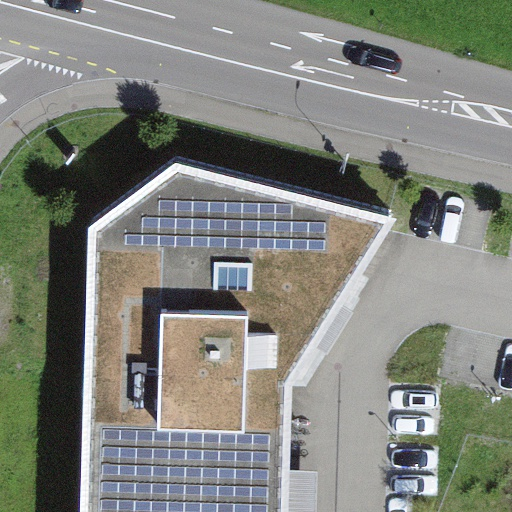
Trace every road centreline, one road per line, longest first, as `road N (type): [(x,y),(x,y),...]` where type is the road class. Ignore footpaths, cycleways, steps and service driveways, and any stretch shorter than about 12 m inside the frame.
road 1 (secondary): [(511,121),(50,0)]
road 2 (unknown): [(511,273),(464,267),(430,271),(410,285),(400,305),(366,511)]
